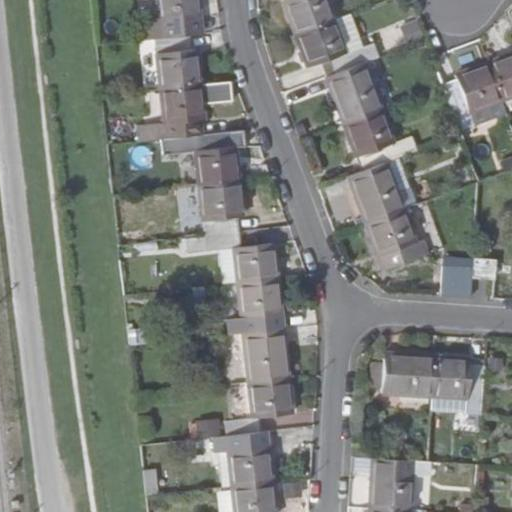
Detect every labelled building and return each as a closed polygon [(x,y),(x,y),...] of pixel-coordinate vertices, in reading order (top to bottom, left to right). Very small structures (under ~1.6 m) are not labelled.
[(187,21),(198,20),(195,0),(154,0),(157,25),(150,26),(152,41),(188,37),(187,21)] [(283,0),(296,34),(332,21),(324,0),(283,0)] [(362,47),(350,14),(332,21),(344,53),(362,47)] [(344,53),(332,21),(296,34),(308,66),(323,61),(328,76),(362,64),(377,58),(373,43),(362,47),(344,53)] [(193,51),(190,51),(188,37),(152,41),(157,91),(197,86),(193,51)] [(511,50),(485,61),(499,97),(511,92),(511,50)] [(456,76),(439,82),(441,89),(456,128),(472,122),(467,109),(499,97),(485,61),(455,73),(456,76)] [(362,64),(328,76),(324,78),(343,126),(381,111),(362,64)] [(229,103),(227,83),(197,86),(157,91),(163,140),(199,136),(197,121),(200,121),(199,105),(229,103)] [(472,122),(503,110),(499,97),(467,109),(472,122)] [(394,143),(381,111),(343,126),(354,157),(357,156),(363,170),(382,163),(395,158),(417,150),(412,136),(394,143)] [(123,121),(107,122),(108,138),(124,137),(123,121)] [(235,184),(229,133),(199,136),(163,140),(143,142),(145,157),(193,153),(196,188),(235,184)] [(406,187),(395,158),(382,163),(393,192),(406,187)] [(382,163),(363,170),(349,175),(367,221),(400,209),(393,192),(382,163)] [(235,218),(238,218),(235,184),(196,188),(202,238),(237,234),(235,218)] [(418,255),(400,209),(367,221),(379,254),(382,252),(387,267),(418,255)] [(270,246),(239,249),(237,234),(202,238),(203,253),(232,250),(235,284),(274,280),(270,246)] [(467,296),(468,255),(438,255),(437,295),(467,296)] [(470,278),(488,278),(490,259),(472,257),(470,278)] [(274,315),(278,315),(274,280),(235,284),(241,334),(276,330),(274,315)] [(285,381),(279,329),(276,330),(241,334),(246,385),(285,381)] [(431,358),(380,355),(378,394),(428,396),(431,358)] [(462,411),(462,413),(478,412),(481,364),(463,363),(463,359),(431,358),(428,396),(462,398),(462,411)] [(256,420),(288,416),(285,381),(246,385),(250,420),(221,423),(224,437),(259,434),(256,420)] [(428,396),(427,410),(462,411),(462,398),(428,396)] [(224,437),(210,438),(212,454),(224,452),(228,487),(267,483),(263,449),(259,449),(259,434),(224,437)] [(212,454),(216,489),(228,487),(224,452),(212,454)] [(374,474),(369,474),(367,509),(406,511),(408,476),(422,477),(423,462),(374,459),(374,474)] [(141,495),(155,493),(152,466),(138,468),(141,495)] [(278,496),(300,495),(300,480),(278,481),(278,496)] [(270,511),(267,483),(228,487),(230,511),(270,511)]
